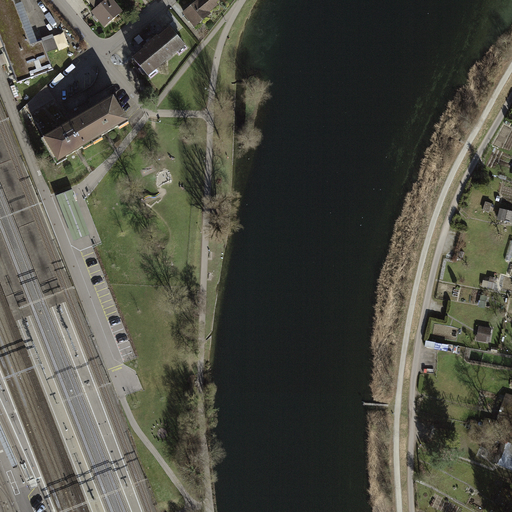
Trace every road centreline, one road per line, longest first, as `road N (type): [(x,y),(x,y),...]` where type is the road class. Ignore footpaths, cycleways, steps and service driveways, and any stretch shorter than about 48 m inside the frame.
road 1 (track): [(400,511),(399,392),(422,255),(454,172),(511,65)]
road 2 (track): [(511,98),(451,208),(424,308),(413,377),(412,511)]
road 3 (track): [(211,114),(200,368),(211,511)]
road 4 (residential): [(0,77),(116,381)]
road 5 (track): [(116,381),(131,420),(194,507),(210,506)]
road 6 (track): [(148,112),(238,4)]
